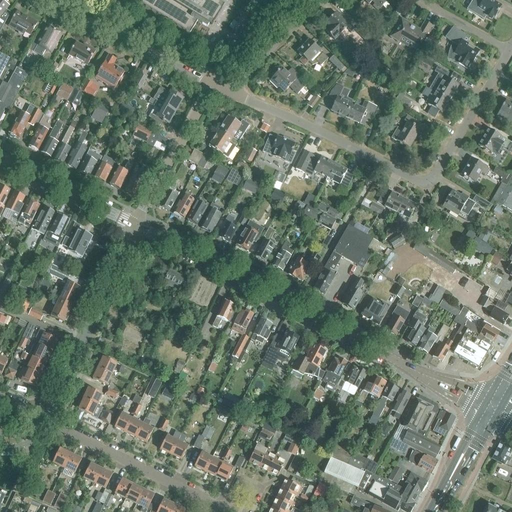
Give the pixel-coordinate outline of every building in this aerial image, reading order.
[(0,0),(0,29),(0,30),(0,31),(10,13),(6,10),(9,7),(0,0)] [(135,0),(190,34),(197,22),(207,28),(211,21),(214,23),(224,5),(211,0),(205,0),(204,0),(135,0)] [(363,0),(369,5),(372,2),(375,4),(373,6),(378,11),(386,3),(383,0),(363,0)] [(476,12),(485,18),(487,14),(494,19),(501,7),(490,0),(474,0),(470,8),(476,12)] [(20,31),(30,37),(38,24),(17,12),(8,27),(19,33),(20,31)] [(339,37),(347,29),(357,39),(360,36),(367,43),(372,38),(362,27),(357,32),(350,26),(351,25),(346,19),(344,21),(336,14),(326,24),(329,27),(325,32),(334,42),(339,37)] [(411,43),(411,45),(418,49),(426,34),(427,35),(432,26),(425,22),(420,31),(401,19),(390,37),(399,42),(401,38),(411,43)] [(51,53),(61,36),(48,28),(42,39),(41,40),(36,37),(29,50),(34,53),(41,57),(46,50),(51,53)] [(456,63),(466,69),(469,63),(471,64),(479,52),(466,44),(470,38),(452,28),(445,38),(453,45),(449,60),(457,62),(456,63)] [(303,58),(299,61),(304,66),(308,62),(312,66),(315,65),(318,64),(321,67),(328,59),(323,54),(322,54),(309,41),(298,53),(303,58)] [(84,44),(82,47),(76,44),(69,57),(87,67),(96,51),(84,44)] [(0,76),(4,68),(7,63),(9,59),(0,54),(0,76)] [(435,61),(423,55),(419,62),(431,68),(435,61)] [(115,60),(108,56),(95,79),(106,86),(106,87),(114,91),(124,72),(112,65),(115,60)] [(333,56),(329,61),(340,72),(345,67),(333,56)] [(57,65),(53,62),(46,74),(51,76),(57,65)] [(7,63),(4,68),(14,73),(16,68),(13,67),(13,66),(7,63)] [(449,102),(456,90),(458,87),(446,79),(449,74),(437,67),(434,73),(438,75),(429,90),(435,94),(449,102)] [(0,82),(0,118),(5,109),(9,112),(28,75),(16,68),(14,73),(7,86),(0,82)] [(273,78),(270,82),(277,90),(279,88),(284,93),(290,87),(297,95),(300,92),(304,95),(307,92),(304,88),(306,86),(295,74),(291,70),(287,73),(282,69),(277,74),(274,73),(272,76),(273,78)] [(396,78),(386,71),(381,79),(391,85),(396,78)] [(133,86),(139,90),(146,78),(140,74),(133,86)] [(92,85),(87,82),(80,93),(92,100),(95,93),(89,90),(92,85)] [(72,90),(73,90),(62,85),(58,94),(68,99),(72,90)] [(331,96),(335,98),(337,98),(331,111),(345,118),(351,105),(353,101),(347,98),(350,92),(336,85),(331,96)] [(163,105),(175,113),(183,100),(170,93),(169,94),(160,88),(156,94),(165,100),(163,105)] [(388,97),(394,100),(398,92),(392,89),(388,97)] [(68,99),(66,102),(78,108),(84,96),(83,96),(76,92),(72,90),(68,99)] [(449,102),(435,94),(429,90),(426,95),(427,98),(429,99),(426,105),(442,114),(449,102)] [(410,102),(402,98),(403,95),(399,93),(394,102),(398,104),(406,109),(410,102)] [(307,107),(312,111),(319,100),(315,97),(307,107)] [(161,125),(162,123),(168,126),(175,113),(162,106),(162,105),(152,100),(150,105),(154,107),(148,118),(161,125)] [(511,104),(506,101),(497,117),(511,126),(511,125),(511,104)] [(377,107),(371,105),(365,102),(362,110),(351,105),(345,118),(364,126),(367,119),(371,121),(377,107)] [(119,110),(133,118),(137,111),(123,103),(119,110)] [(104,120),(110,109),(103,105),(97,116),(104,120)] [(9,134),(19,140),(27,125),(32,128),(40,113),(29,107),(25,115),(20,113),(16,119),(14,119),(13,123),(14,124),(9,134)] [(404,122),(407,124),(403,131),(398,128),(392,138),(397,141),(397,142),(409,149),(420,131),(428,137),(432,132),(407,116),(404,122)] [(43,117),(42,118),(28,146),(38,151),(50,127),(45,125),(48,119),(43,117)] [(218,132),(237,144),(250,126),(242,121),(240,124),(228,117),(218,132)] [(58,143),(54,141),(62,125),(57,122),(41,153),(50,158),(58,143)] [(138,125),(135,132),(148,139),(152,133),(152,132),(138,125)] [(260,130),(267,133),(269,128),(263,125),(260,130)] [(492,153),(497,155),(502,147),(506,150),(511,142),(489,130),(479,146),(492,154),(492,153)] [(218,132),(209,147),(228,159),(237,144),(218,132)] [(54,160),(63,165),(71,150),(66,147),(72,135),(68,133),(54,160)] [(65,166),(75,171),(89,144),(84,141),(87,135),(82,133),(65,166)] [(152,133),(148,139),(146,144),(152,147),(155,142),(165,147),(168,142),(152,133)] [(277,138),(270,135),(263,152),(273,157),(272,157),(284,162),(291,165),(296,154),(292,152),(295,145),(277,137),(277,138)] [(252,164),(255,158),(258,152),(250,148),(244,160),(252,164)] [(85,157),(78,172),(89,178),(97,161),(100,163),(103,156),(102,156),(103,154),(101,153),(95,150),(90,160),(85,157)] [(196,151),(194,150),(188,161),(198,166),(204,155),(196,151)] [(204,155),(198,166),(203,169),(209,158),(204,155)] [(94,177),(105,183),(115,163),(104,157),(94,177)] [(327,179),(335,164),(321,158),(314,172),(327,179)] [(475,184),(481,173),(485,175),(489,169),(485,167),(472,159),(462,176),(475,184)] [(250,168),(238,162),(235,169),(247,175),(250,168)] [(109,184),(120,190),(132,166),(127,164),(123,171),(117,168),(109,184)] [(348,171),(335,164),(327,179),(340,186),(341,185),(348,189),(354,177),(347,173),(348,171)] [(229,171),(218,165),(213,173),(214,174),(212,178),(221,183),(223,179),(224,179),(229,171)] [(511,175),(496,166),(492,173),(502,178),(499,182),(501,183),(489,203),(492,205),(494,207),(511,176),(511,175)] [(124,192),(135,197),(143,182),(145,183),(151,171),(144,168),(139,179),(133,176),(124,192)] [(232,169),(229,175),(241,181),(244,175),(232,169)] [(253,170),(250,176),(258,180),(261,174),(253,170)] [(247,178),(243,186),(256,192),(260,184),(247,178)] [(511,212),(511,178),(511,181),(497,204),(511,212)] [(166,191),(167,192),(158,208),(168,213),(177,197),(173,195),(180,182),(173,179),(166,191)] [(0,186),(0,216),(5,207),(3,206),(6,200),(5,199),(9,191),(0,186)] [(280,204),(284,196),(274,190),(269,199),(280,204)] [(458,217),(461,213),(469,198),(463,194),(461,196),(453,191),(445,203),(443,208),(458,217)] [(189,199),(191,195),(186,192),(181,201),(179,200),(176,207),(177,207),(174,214),(184,220),(194,202),(189,199)] [(12,219),(16,221),(23,207),(20,206),(24,198),(14,193),(6,209),(15,213),(12,219)] [(397,214),(404,200),(392,193),(385,207),(397,214)] [(308,195),(304,204),(311,208),(316,199),(308,195)] [(489,203),(475,196),(472,202),(488,212),(492,205),(489,203)] [(186,220),(197,226),(208,205),(198,199),(186,220)] [(28,200),(17,223),(28,228),(39,206),(28,200)] [(397,224),(401,216),(409,220),(416,206),(404,200),(397,214),(393,222),(397,224)] [(288,216),(295,220),(301,208),(295,204),(288,216)] [(369,210),(380,216),(383,209),(372,204),(369,210)] [(322,213),(335,220),(336,220),(339,213),(321,205),(318,211),(322,213)] [(314,221),(319,213),(307,207),(299,219),(310,226),(313,221),(314,221)] [(31,227),(30,229),(44,235),(45,233),(47,229),(54,214),(53,211),(50,210),(48,211),(44,209),(37,223),(34,222),(31,227)] [(201,229),(212,234),(224,211),(220,209),(217,215),(210,211),(201,229)] [(330,230),(335,220),(322,213),(317,224),(330,230)] [(45,235),(44,237),(59,245),(63,236),(61,235),(68,221),(67,220),(67,218),(63,216),(61,217),(57,215),(51,227),(49,226),(45,235)] [(242,216),(238,224),(243,226),(246,219),(242,216)] [(230,226),(234,220),(228,217),(218,238),(229,244),(237,229),(230,226)] [(490,217),(487,223),(495,227),(498,221),(490,217)] [(236,245),(248,252),(253,242),(256,243),(264,229),(249,222),(236,245)] [(6,229),(12,232),(15,226),(9,223),(6,229)] [(65,237),(61,245),(68,249),(67,251),(82,258),(91,238),(86,236),(84,235),(85,233),(78,230),(80,226),(74,223),(67,238),(65,237)] [(339,257),(357,267),(363,270),(371,255),(367,253),(374,240),(349,226),(317,282),(318,283),(314,290),(324,296),(337,274),(330,270),(334,263),(335,264),(339,257)] [(264,241),(255,257),(264,262),(275,245),(274,242),(270,240),(271,239),(275,231),(269,228),(263,238),(265,239),(264,241)] [(482,231),(478,238),(485,243),(489,235),(482,231)] [(399,234),(388,241),(392,247),(403,240),(399,234)] [(487,257),(492,249),(475,238),(470,246),(487,257)] [(279,251),(280,252),(272,266),(282,272),(291,258),(294,252),(288,248),(290,245),(284,242),(279,251)] [(322,256),(317,254),(312,251),(305,263),(298,259),(288,275),(296,279),(302,282),(311,266),(310,266),(312,262),(317,265),(322,256)] [(453,275),(457,268),(431,251),(426,258),(453,275)] [(398,256),(391,252),(378,272),(385,276),(398,256)] [(494,253),(489,262),(495,266),(501,258),(494,253)] [(59,300),(72,306),(80,289),(76,287),(79,281),(79,279),(54,267),(51,273),(63,279),(62,281),(67,283),(62,295),(55,292),(52,296),(59,300)] [(163,284),(178,291),(184,278),(169,271),(163,284)] [(342,305),(353,311),(361,297),(356,293),(362,283),(357,280),(353,287),(353,286),(342,305)] [(4,282),(0,290),(0,300),(4,302),(12,286),(4,282)] [(392,295),(399,299),(405,289),(401,287),(398,285),(392,295)] [(429,300),(438,305),(443,298),(446,300),(449,294),(438,288),(433,297),(431,296),(429,300)] [(498,301),(505,305),(511,308),(511,294),(510,295),(503,291),(501,295),(489,288),(484,296),(497,303),(498,301)] [(409,298),(412,293),(405,289),(403,294),(409,298)] [(411,305),(417,308),(422,299),(416,296),(411,305)] [(21,297),(15,310),(24,314),(30,301),(21,297)] [(389,307),(379,302),(372,297),(368,304),(361,317),(378,326),(389,307)] [(64,323),(72,306),(59,300),(51,316),(64,323)] [(212,327),(217,329),(221,320),(227,323),(232,312),(235,306),(224,301),(212,327)] [(489,318),(504,326),(509,317),(486,304),(483,308),(492,313),(489,318)] [(392,315),(394,317),(387,330),(397,336),(410,313),(397,306),(392,315)] [(463,308),(458,316),(464,319),(468,311),(463,308)] [(28,316),(40,322),(43,315),(31,309),(28,316)] [(243,335),(253,315),(246,311),(245,313),(240,311),(231,330),(242,336),(232,356),(237,359),(248,338),(243,335)] [(236,314),(232,312),(227,323),(231,325),(236,314)] [(425,330),(420,327),(425,318),(416,312),(407,328),(413,330),(406,342),(416,347),(423,333),(425,330)] [(481,336),(493,344),(499,333),(487,326),(483,332),(475,327),(457,316),(453,321),(460,325),(467,329),(466,331),(472,334),(480,338),(481,336)] [(267,333),(271,325),(261,320),(250,341),(254,343),(255,342),(261,345),(263,341),(266,342),(270,334),(267,333)] [(443,325),(435,338),(426,333),(417,349),(427,355),(434,344),(439,346),(449,329),(443,325)] [(440,344),(432,358),(442,364),(449,351),(453,354),(466,331),(467,329),(460,325),(451,342),(448,340),(445,347),(440,344)] [(36,339),(40,341),(38,346),(52,353),(58,341),(44,334),(45,331),(35,327),(33,332),(38,334),(36,339)] [(480,343),(471,337),(472,334),(466,331),(453,354),(478,369),(490,348),(480,342),(480,343)] [(276,334),(260,366),(268,370),(273,358),(277,360),(281,362),(287,361),(299,338),(290,334),(290,335),(286,333),(283,338),(276,334)] [(18,347),(24,350),(28,341),(22,339),(18,347)] [(119,353),(121,348),(110,342),(107,348),(119,353)] [(247,354),(252,344),(247,342),(243,352),(247,354)] [(47,365),(52,353),(38,346),(34,344),(29,356),(47,365)] [(320,369),(318,368),(326,352),(313,346),(305,362),(299,358),(290,375),(300,380),(303,374),(311,375),(321,380),(325,372),(320,370),(320,369)] [(242,352),(236,363),(237,363),(240,365),(246,354),(242,352)] [(26,363),(26,362),(29,356),(24,354),(20,360),(26,363)] [(27,369),(41,376),(47,365),(29,356),(26,362),(30,363),(27,369)] [(0,357),(0,375),(1,376),(8,362),(0,357)] [(339,377),(346,363),(335,357),(324,381),(335,387),(340,378),(339,377)] [(103,358),(98,369),(112,376),(117,365),(103,358)] [(173,373),(179,376),(179,375),(184,364),(179,361),(173,373)] [(335,388),(341,391),(341,390),(353,396),(366,373),(358,369),(358,370),(353,367),(348,377),(342,374),(335,388)] [(4,377),(8,379),(12,371),(8,369),(4,377)] [(35,388),(41,376),(27,369),(24,375),(21,373),(18,380),(35,388)] [(112,376),(98,369),(93,379),(107,386),(112,376)] [(12,371),(8,379),(12,381),(16,373),(12,371)] [(179,376),(177,380),(182,383),(185,378),(179,375),(179,376)] [(371,385),(366,383),(357,401),(363,404),(368,393),(378,398),(386,383),(375,378),(371,385)] [(147,396),(153,399),(162,382),(156,379),(147,396)] [(391,402),(398,389),(388,384),(373,416),(369,423),(376,426),(386,406),(384,405),(387,400),(391,402)] [(89,389),(83,399),(97,406),(102,396),(89,389)] [(107,389),(105,394),(116,399),(118,394),(107,389)] [(316,389),(312,398),(319,401),(323,393),(316,389)] [(399,420),(411,396),(401,391),(391,411),(396,413),(394,417),(399,420)] [(225,393),(220,405),(237,412),(242,402),(225,393)] [(136,404),(138,405),(141,400),(135,396),(132,403),(135,404),(136,404)] [(97,406),(83,399),(78,410),(97,420),(102,409),(97,406)] [(244,399),(237,412),(244,415),(250,403),(244,399)] [(418,435),(424,438),(437,412),(432,409),(433,407),(416,399),(402,427),(416,434),(417,433),(419,434),(418,435)] [(109,425),(114,414),(106,411),(104,423),(109,425)] [(455,418),(440,411),(436,419),(438,420),(434,428),(432,432),(438,434),(443,437),(446,432),(448,433),(455,418)] [(115,428),(125,434),(132,420),(131,419),(133,416),(131,415),(131,414),(128,412),(126,417),(121,415),(115,428)] [(142,425),(136,439),(147,444),(153,430),(148,427),(150,422),(145,419),(142,425)] [(125,434),(136,439),(142,425),(132,420),(125,434)] [(161,424),(158,430),(164,433),(166,427),(161,424)] [(249,426),(243,424),(240,430),(246,433),(249,426)] [(205,426),(200,437),(204,439),(208,441),(213,430),(205,426)] [(418,436),(417,436),(399,427),(394,437),(433,458),(439,447),(418,436)] [(175,431),(171,439),(166,436),(160,450),(171,456),(178,442),(181,434),(175,431)] [(262,431),(259,437),(270,442),(273,436),(262,431)] [(178,442),(171,456),(182,461),(189,447),(183,444),(186,437),(181,434),(178,442)] [(293,438),(286,435),(283,440),(291,444),(293,438)] [(295,456),(302,442),(295,439),(288,453),(295,456)] [(389,447),(395,450),(399,442),(393,439),(389,447)] [(493,459),(505,464),(507,460),(509,461),(511,458),(509,457),(511,450),(511,446),(502,441),(493,459)] [(249,463),(258,467),(266,453),(267,451),(258,446),(249,463)] [(331,455),(348,462),(352,453),(336,446),(331,455)] [(52,463),(64,469),(71,455),(59,449),(52,463)] [(267,451),(266,453),(258,467),(268,472),(275,457),(270,455),(271,453),(267,451)] [(431,475),(437,464),(415,452),(409,463),(431,475)] [(194,467),(205,472),(212,458),(201,453),(194,467)] [(224,453),(221,458),(224,459),(227,461),(230,456),(224,453)] [(349,463),(361,469),(366,459),(354,453),(349,463)] [(71,455),(64,469),(62,474),(71,478),(73,473),(75,474),(82,460),(71,455)] [(275,457),(268,472),(278,477),(285,462),(280,459),(281,457),(276,455),(275,457)] [(238,457),(234,466),(239,469),(243,459),(238,457)] [(324,472),(358,487),(364,472),(331,457),(324,472)] [(205,472),(215,477),(222,463),(212,458),(205,472)] [(224,459),(222,463),(215,477),(226,483),(233,469),(226,465),(228,461),(227,461),(224,459)] [(374,474),(379,465),(367,459),(362,468),(374,474)] [(84,479),(94,484),(101,470),(91,465),(84,479)] [(395,467),(388,480),(396,485),(403,472),(395,467)] [(295,477),(312,484),(316,476),(299,468),(295,477)] [(101,470),(94,484),(105,489),(112,475),(101,470)] [(382,479),(372,475),(364,471),(364,472),(358,487),(364,490),(365,487),(371,490),(368,496),(397,511),(399,509),(403,511),(410,511),(415,505),(414,504),(420,492),(414,489),(414,488),(405,483),(401,490),(400,489),(382,479)] [(427,483),(410,474),(405,483),(414,488),(414,489),(420,492),(421,493),(427,483)] [(115,494),(126,499),(133,485),(122,480),(115,494)] [(308,498),(299,494),(302,488),(285,480),(280,490),(294,497),(306,503),(308,498)] [(126,499),(136,505),(143,490),(133,485),(126,499)] [(318,485),(313,497),(322,501),(327,489),(318,485)] [(51,492),(48,490),(42,501),(46,503),(50,494),(51,492)] [(143,490),(136,505),(142,508),(139,511),(145,511),(147,510),(155,496),(143,490)] [(280,490),(275,500),(290,506),(292,508),(294,504),(291,502),(294,497),(280,490)] [(50,494),(46,504),(50,506),(55,494),(51,492),(50,494)] [(62,510),(68,497),(60,494),(54,507),(62,510)] [(114,497),(109,494),(104,506),(108,508),(114,497)] [(170,511),(174,505),(163,500),(157,511),(170,511)] [(271,509),(276,511),(287,511),(290,506),(275,500),(271,509)] [(71,503),(67,511),(80,511),(82,508),(71,503)] [(98,511),(102,506),(96,503),(91,511),(98,511)] [(314,511),(315,511),(320,511),(323,505),(318,503),(314,511)]
